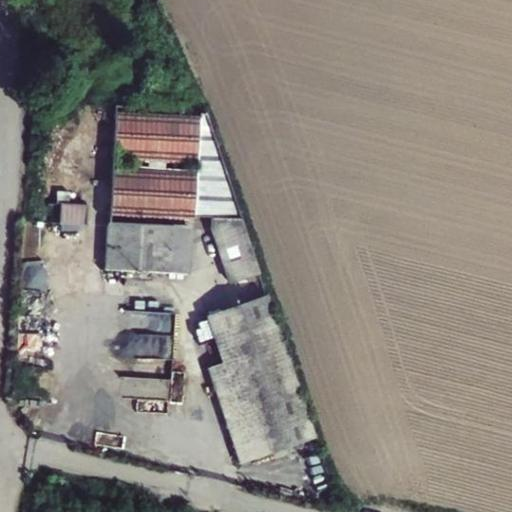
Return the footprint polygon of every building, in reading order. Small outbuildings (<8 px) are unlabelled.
[(188,209),(191,137),(192,110),(180,109),(113,105),(110,204),(188,209)] [(59,205),(59,226),(86,226),(86,205),(59,205)] [(183,212),(109,207),(106,267),(179,273),(183,212)] [(219,293),(248,283),(221,217),(188,214),(219,293)] [(306,433),(307,432),(251,291),(194,313),(215,367),(203,371),(234,453),(246,456),(306,433)]
